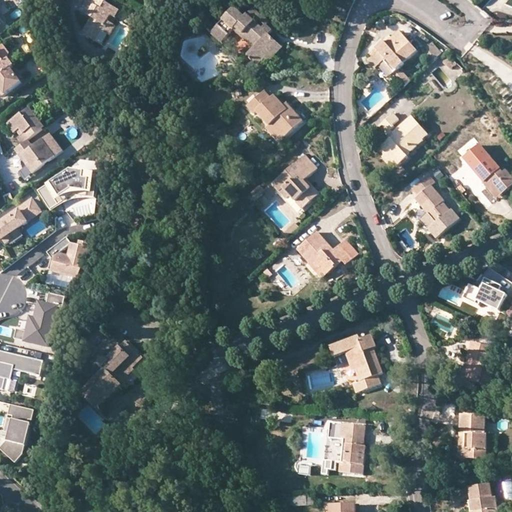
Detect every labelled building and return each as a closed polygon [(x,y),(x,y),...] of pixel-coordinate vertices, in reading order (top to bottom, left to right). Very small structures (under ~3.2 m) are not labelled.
[(113,17),(118,9),(104,2),(105,0),(84,0),(89,2),(85,9),(92,13),(90,17),(94,19),(85,35),(97,42),(103,32),(111,36),(116,26),(109,22),(112,16),(113,17)] [(220,27),(231,35),(235,31),(256,49),(249,56),(260,66),(266,59),(279,44),(269,35),(274,31),(267,25),(266,26),(264,28),(257,22),(259,19),(263,15),(255,8),(246,18),(236,9),(220,27)] [(259,19),(266,26),(267,25),(270,21),(263,15),(259,19)] [(266,26),(259,19),(257,22),(264,28),(266,26)] [(224,43),(231,35),(220,27),(214,34),(224,43)] [(373,58),(381,66),(386,62),(388,60),(398,71),(406,65),(405,64),(419,52),(402,33),(394,40),(389,45),(386,42),(371,56),(373,58)] [(433,60),(441,56),(435,43),(427,47),(433,60)] [(283,48),(279,44),(266,59),(270,63),(283,48)] [(0,78),(13,69),(16,67),(10,61),(11,53),(4,46),(0,49),(0,78)] [(452,70),(457,64),(448,55),(443,62),(452,70)] [(377,69),(381,66),(373,58),(369,61),(377,69)] [(396,73),(398,71),(388,60),(386,62),(396,73)] [(13,69),(0,78),(0,95),(1,97),(3,95),(5,98),(24,84),(13,69)] [(398,71),(396,73),(394,75),(404,87),(411,81),(403,74),(401,74),(398,71)] [(249,108),(261,96),(257,91),(244,102),(249,108)] [(274,124),(286,138),(304,122),(288,104),(285,107),(276,96),(272,100),(266,92),(249,108),(255,115),(258,113),(271,127),(274,124)] [(24,145),(29,140),(46,128),(30,109),(9,125),(15,134),(18,132),(22,137),(19,139),(24,145)] [(388,135),(390,133),(396,128),(394,126),(401,121),(395,115),(381,128),(388,135)] [(395,138),(392,140),(381,149),(387,156),(389,154),(400,167),(410,158),(408,156),(425,141),(423,140),(429,135),(413,117),(393,136),(395,138)] [(281,143),(286,138),(274,124),(271,127),(268,129),(281,143)] [(52,134),(44,140),(57,158),(65,152),(52,134)] [(442,150),(448,156),(460,143),(454,137),(442,150)] [(30,163),(27,166),(34,175),(57,158),(44,140),(35,147),(29,140),(24,145),(16,151),(21,157),(24,155),(30,163)] [(396,170),(400,167),(389,154),(387,156),(385,158),(396,170)] [(21,157),(27,166),(30,163),(24,155),(21,157)] [(307,156),(275,185),(288,199),(291,196),(304,210),(320,194),(307,180),(319,169),(307,156)] [(490,180),(503,195),(511,187),(511,175),(507,170),(504,173),(493,159),(476,172),(486,183),(490,180)] [(40,191),(52,210),(61,204),(60,201),(63,199),(65,202),(75,195),(90,197),(91,183),(99,184),(100,173),(73,170),(40,191)] [(430,176),(413,190),(420,198),(417,200),(430,215),(438,224),(431,229),(431,230),(439,239),(461,220),(453,210),(451,212),(444,204),(446,202),(433,187),(437,184),(430,176)] [(498,199),(503,195),(490,180),(486,183),(498,199)] [(97,198),(99,184),(91,183),(90,197),(89,197),(97,198)] [(263,196),(263,195),(258,190),(250,197),(255,202),(263,196)] [(0,237),(2,239),(6,246),(13,242),(16,240),(10,232),(17,228),(18,230),(19,230),(29,223),(29,222),(43,212),(34,200),(20,210),(21,211),(0,225),(0,237)] [(431,229),(438,224),(430,215),(423,220),(431,229)] [(296,225),(285,234),(288,238),(299,228),(296,225)] [(16,240),(13,242),(14,244),(24,237),(19,230),(18,230),(17,228),(10,232),(16,240)] [(349,254),(341,245),(334,251),(319,233),(299,250),(324,279),(344,261),(347,265),(360,254),(355,249),(349,254)] [(56,260),(53,270),(86,278),(89,261),(92,242),(83,240),(82,244),(74,243),(70,237),(50,252),(54,258),(56,260)] [(347,240),(341,245),(349,254),(355,249),(347,240)] [(470,285),(463,298),(479,306),(481,303),(499,312),(507,295),(499,291),(502,286),(494,282),(492,285),(484,281),(480,289),(470,285)] [(67,297),(51,293),(49,304),(40,302),(36,318),(36,320),(31,319),(28,332),(25,342),(49,347),(53,331),(55,331),(61,308),(64,308),(67,297)] [(96,306),(109,319),(119,308),(106,295),(96,306)] [(106,322),(109,319),(96,306),(93,309),(106,322)] [(25,342),(28,332),(18,329),(15,339),(25,342)] [(373,336),(361,341),(363,345),(372,341),(374,349),(378,348),(373,336)] [(384,374),(374,349),(372,341),(363,345),(361,341),(360,337),(331,348),(335,358),(351,352),(362,383),(355,386),(359,395),(383,385),(379,376),(384,374)] [(106,371),(83,393),(99,409),(108,400),(123,387),(121,384),(135,370),(133,369),(144,359),(127,342),(109,361),(107,360),(105,360),(101,363),(102,367),(106,371)] [(473,343),(470,359),(475,360),(469,381),(491,386),(498,360),(491,358),(494,348),(473,343)] [(46,362),(0,350),(0,388),(5,390),(8,379),(13,380),(16,370),(43,377),(46,362)] [(462,379),(469,381),(475,360),(470,359),(468,358),(462,379)] [(243,373),(233,377),(236,385),(245,382),(243,373)] [(37,411),(12,405),(10,416),(15,417),(14,420),(9,419),(6,432),(11,434),(10,438),(9,441),(8,440),(1,448),(17,463),(25,454),(27,446),(28,446),(37,411)] [(462,416),(461,434),(465,434),(464,460),(487,460),(488,436),(485,436),(486,418),(475,418),(475,416),(462,416)] [(333,441),(340,441),(345,441),(343,464),(342,473),(365,475),(368,447),(365,447),(367,428),(334,425),(333,441)] [(5,437),(6,432),(2,431),(0,433),(0,447),(1,448),(8,440),(9,441),(10,438),(5,437)] [(470,488),(473,502),(475,501),(476,511),(498,511),(497,498),(493,499),(491,485),(470,488)]
